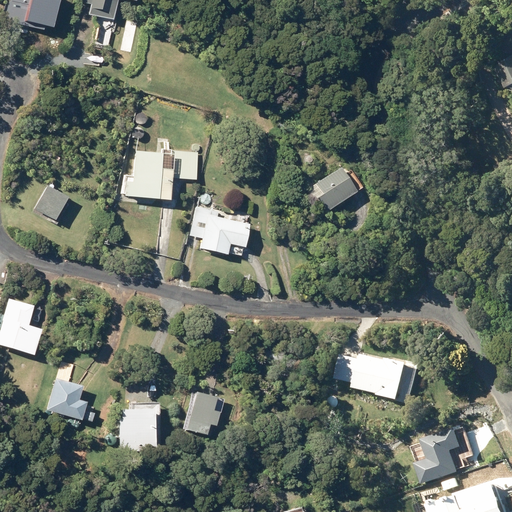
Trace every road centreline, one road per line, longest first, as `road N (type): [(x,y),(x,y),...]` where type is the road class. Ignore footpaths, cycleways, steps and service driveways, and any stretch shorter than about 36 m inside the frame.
road 1 (residential): [(0,240),(31,257),(248,308),(446,300)]
road 2 (residential): [(446,300),(364,94),(378,48),(445,0)]
road 3 (residential): [(511,403),(446,300)]
